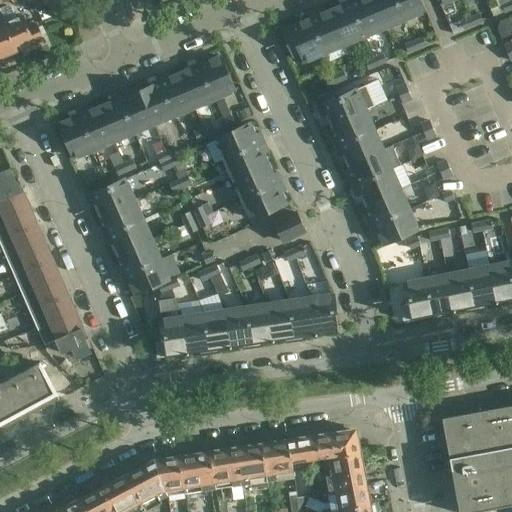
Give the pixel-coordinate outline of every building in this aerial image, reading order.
[(345,45),(365,36),(349,0),(343,0),(339,2),(341,7),(331,11),(345,45)] [(349,0),(365,36),(385,28),(372,0),(349,0)] [(372,0),(385,28),(404,20),(396,0),(372,0)] [(396,0),(404,20),(405,20),(425,11),(420,0),(396,0)] [(511,9),(511,7),(510,2),(500,5),(504,13),(511,9)] [(325,53),(345,45),(331,11),(321,15),(319,11),(309,15),(325,53)] [(470,18),(473,26),(482,22),(479,14),(470,18)] [(309,15),(308,15),(310,20),(282,31),(293,56),(300,53),(304,62),(325,53),(309,15)] [(0,59),(17,52),(5,24),(2,16),(0,16),(0,59)] [(5,24),(17,52),(43,41),(35,25),(28,28),(23,16),(5,24)] [(473,26),(470,18),(461,22),(464,29),(473,26)] [(413,42),(416,49),(426,45),(423,38),(413,42)] [(416,49),(413,42),(404,46),(407,53),(416,49)] [(374,58),(377,66),(386,62),(383,55),(374,58)] [(213,99),(234,91),(220,57),(210,62),(207,57),(198,61),(213,99)] [(377,66),(374,58),(364,62),(367,70),(377,66)] [(194,108),(213,99),(198,61),(188,65),(190,70),(180,74),(194,108)] [(334,75),(337,83),(346,79),(343,71),(334,75)] [(174,116),(194,108),(180,74),(170,79),(168,74),(158,78),(174,116)] [(337,83),(334,75),(325,79),(328,86),(337,83)] [(154,124),(174,116),(158,78),(148,82),(150,87),(140,91),(154,124)] [(399,96),(408,92),(405,85),(396,88),(399,96)] [(134,133),(154,124),(140,91),(130,95),(128,90),(118,95),(134,133)] [(365,110),(356,90),(318,106),(323,117),(328,115),(332,125),(365,110)] [(408,92),(399,96),(402,103),(411,99),(408,92)] [(114,141),(134,133),(118,95),(108,99),(110,104),(100,108),(114,141)] [(94,149),(114,141),(100,108),(90,112),(88,107),(78,111),(94,149)] [(374,130),(365,110),(332,125),(336,135),(331,137),(336,147),(374,130)] [(73,158),(94,149),(78,111),(68,115),(70,120),(59,125),(73,158)] [(226,128),(235,124),(231,116),(222,121),(226,128)] [(423,132),(432,129),(429,121),(420,125),(423,132)] [(249,124),(207,143),(216,163),(225,159),(263,142),(258,133),(253,135),(249,124)] [(203,129),(206,137),(215,132),(212,125),(203,129)] [(206,137),(203,129),(194,133),(197,141),(206,137)] [(432,129),(423,132),(426,140),(435,136),(432,129)] [(383,150),(374,130),(336,147),(340,157),(345,155),(349,164),(383,150)] [(225,159),(234,179),(267,164),(262,154),(267,152),(263,142),(225,159)] [(174,147),(165,152),(169,160),(178,156),(174,147)] [(391,170),(383,150),(349,164),(354,174),(349,176),(353,186),(391,170)] [(165,152),(155,156),(159,164),(169,160),(165,152)] [(178,156),(169,160),(172,168),(182,164),(178,156)] [(136,168),(132,159),(123,163),(127,172),(136,168)] [(169,160),(159,164),(163,172),(172,168),(169,160)] [(440,172),(449,168),(446,161),(437,165),(440,172)] [(113,167),(118,177),(127,172),(123,163),(113,167)] [(234,179),(242,199),(280,182),(276,172),(271,174),(267,164),(234,179)] [(182,165),(173,169),(178,178),(186,174),(182,165)] [(449,168),(440,172),(443,180),(452,176),(449,168)] [(0,199),(23,191),(14,171),(11,172),(10,169),(0,173),(0,182),(1,186),(0,186),(0,199)] [(400,189),(391,170),(353,186),(358,196),(362,194),(366,204),(400,189)] [(104,173),(95,177),(98,184),(107,180),(104,173)] [(191,185),(187,175),(177,179),(182,189),(191,185)] [(101,214),(134,200),(125,179),(87,196),(92,207),(96,204),(101,214)] [(168,183),(172,193),(182,189),(177,179),(168,183)] [(280,182),(242,199),(252,219),(285,205),(280,194),(285,192),(280,182)] [(409,209),(400,189),(366,204),(371,214),(366,216),(370,226),(409,209)] [(0,220),(30,207),(23,191),(0,199),(0,220)] [(445,202),(454,199),(451,191),(442,195),(445,202)] [(142,220),(134,200),(101,214),(105,224),(100,226),(105,236),(142,220)] [(0,220),(0,241),(38,224),(30,207),(0,220)] [(198,219),(205,216),(201,207),(194,210),(198,219)] [(384,244),(418,230),(409,209),(370,226),(375,236),(380,234),(384,244)] [(185,225),(192,222),(188,213),(181,216),(185,225)] [(283,242),(305,231),(296,213),(274,224),(283,242)] [(205,216),(198,219),(202,228),(209,225),(205,216)] [(151,240),(142,220),(105,236),(109,246),(114,244),(118,254),(151,240)] [(480,223),(482,231),(492,229),(490,221),(480,223)] [(192,222),(185,225),(189,234),(196,231),(192,222)] [(482,231),(480,223),(471,225),(472,233),(482,231)] [(0,241),(0,242),(7,259),(46,242),(38,224),(0,241)] [(438,231),(440,239),(449,237),(448,229),(438,231)] [(440,239),(438,231),(428,233),(430,241),(440,239)] [(415,237),(407,241),(411,249),(419,245),(415,237)] [(160,259),(151,240),(118,254),(122,264),(118,266),(122,276),(160,259)] [(7,259),(15,276),(53,259),(46,242),(7,259)] [(419,246),(422,258),(428,256),(425,244),(419,246)] [(293,250),(296,257),(305,253),(302,246),(293,250)] [(419,248),(407,251),(410,262),(422,259),(419,248)] [(296,257),(293,250),(284,254),(287,261),(296,257)] [(211,253),(202,257),(205,264),(214,260),(211,253)] [(248,259),(251,267),(260,263),(257,255),(248,259)] [(15,276),(22,293),(61,277),(53,259),(15,276)] [(169,280),(160,259),(122,276),(126,286),(131,284),(136,294),(169,280)] [(251,267),(248,259),(239,263),(242,271),(251,267)] [(489,266),(496,302),(507,300),(508,305),(511,304),(511,265),(511,262),(489,266)] [(272,263),(263,267),(266,274),(275,270),(272,263)] [(207,270),(211,277),(220,273),(216,266),(207,270)] [(489,266),(468,271),(476,311),(487,309),(486,304),(496,302),(489,266)] [(211,277),(207,270),(198,274),(201,281),(211,277)] [(468,271),(447,275),(454,310),(465,308),(466,313),(476,311),(468,271)] [(220,273),(211,277),(215,287),(224,283),(220,273)] [(447,275),(426,279),(434,320),(444,318),(443,312),(454,310),(447,275)] [(22,293),(30,311),(68,294),(61,277),(22,293)] [(166,282),(170,289),(179,285),(175,278),(166,282)] [(426,279),(404,284),(407,303),(400,304),(403,321),(432,315),(433,320),(434,320),(426,279)] [(170,289),(166,282),(157,286),(161,293),(170,289)] [(30,311),(38,328),(76,311),(68,294),(30,311)] [(316,334),(338,330),(333,295),(310,298),(316,334)] [(163,340),(155,341),(157,357),(188,353),(182,317),(174,298),(159,300),(162,320),(160,321),(163,340)] [(310,298),(289,301),(295,342),(306,341),(305,335),(316,334),(310,298)] [(289,301),(268,304),(273,340),(284,339),(284,344),(295,342),(289,301)] [(268,304),(246,308),(252,348),(263,347),(262,342),(273,340),(268,304)] [(246,308),(225,311),(230,347),(241,345),(242,350),(252,348),(246,308)] [(76,311),(38,328),(45,345),(57,340),(83,328),(76,311)] [(225,311),(204,314),(210,355),(220,353),(220,348),(230,347),(225,311)] [(204,314),(182,317),(188,353),(198,351),(199,356),(210,355),(204,314)] [(92,348),(83,328),(57,340),(62,351),(71,347),(76,358),(90,352),(89,349),(92,348)] [(41,409),(59,400),(39,363),(21,373),(41,409)] [(22,419),(41,409),(21,373),(3,383),(22,419)] [(0,421),(4,429),(22,419),(3,383),(0,384),(0,421)] [(511,405),(471,413),(442,418),(443,425),(459,511),(474,511),(484,510),(511,505),(511,405)] [(349,430),(289,440),(294,477),(295,491),(288,492),(291,511),(298,511),(308,492),(308,488),(301,489),(299,472),(324,468),(322,459),(360,451),(356,435),(355,435),(350,432),(349,430)] [(289,440),(262,444),(268,481),(294,477),(289,440)] [(268,481),(262,444),(236,448),(241,485),(268,481)] [(209,452),(215,489),(241,485),(236,448),(209,452)] [(365,477),(360,451),(322,459),(324,468),(327,485),(365,477)] [(179,456),(184,489),(201,486),(201,492),(215,489),(209,452),(179,456)] [(165,491),(184,489),(179,456),(154,460),(165,491)] [(154,460),(127,474),(142,504),(157,496),(159,501),(167,497),(165,491),(154,460)] [(127,474),(103,487),(116,511),(126,511),(142,504),(127,474)] [(370,503),(365,477),(327,485),(332,510),(370,503)] [(116,511),(103,487),(80,499),(86,511),(116,511)] [(56,511),(86,511),(80,499),(56,511)]
